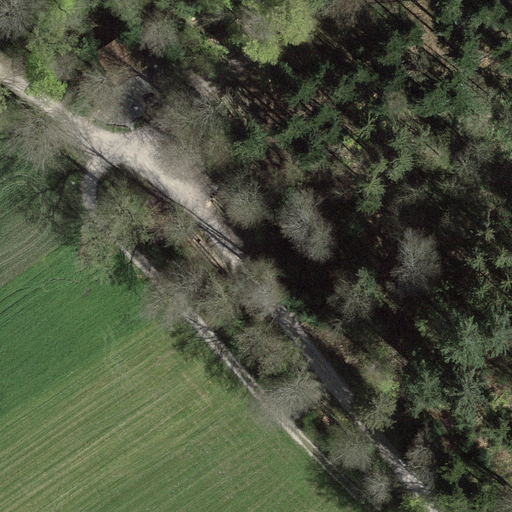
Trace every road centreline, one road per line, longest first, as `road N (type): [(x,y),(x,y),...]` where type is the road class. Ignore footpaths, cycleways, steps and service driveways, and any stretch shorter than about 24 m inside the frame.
road 1 (track): [(440,511),(214,228),(117,150),(0,77)]
road 2 (track): [(117,150),(216,87),(310,0)]
